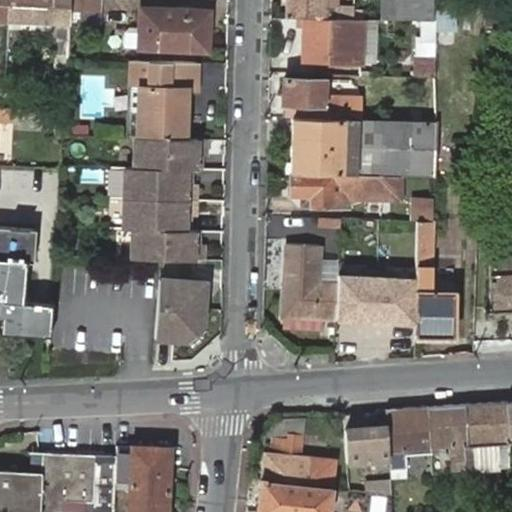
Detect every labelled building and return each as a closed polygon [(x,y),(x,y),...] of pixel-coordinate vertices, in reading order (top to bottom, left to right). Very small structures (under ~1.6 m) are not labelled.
[(62,0),(6,0),(5,19),(61,22),(62,10),(62,0)] [(93,11),(93,0),(62,0),(62,10),(93,11)] [(284,0),(284,20),(302,21),(351,22),(351,4),(336,6),(336,0),(284,0)] [(380,0),(380,22),(431,24),(431,0),(380,0)] [(191,32),(203,33),(204,12),(137,9),(134,48),(189,51),(191,32)] [(351,22),(302,21),(301,63),(351,64),(362,63),(361,47),(362,22),(351,22)] [(375,22),(362,22),(361,47),(375,47),(375,22)] [(201,52),(203,33),(191,32),(189,51),(201,52)] [(413,78),(435,79),(435,58),(414,57),(413,78)] [(145,85),(146,61),(128,60),(124,138),(132,137),(134,85),(145,85)] [(194,90),(194,63),(146,61),(145,85),(134,85),(132,137),(181,138),(182,110),(177,110),(177,98),(182,98),(183,89),(194,90)] [(364,120),(365,99),(327,98),(328,81),(283,80),(282,117),(283,117),(291,118),(364,120)] [(10,108),(0,107),(0,123),(9,125),(10,108)] [(291,118),(290,176),(403,179),(432,179),(434,121),(364,120),(291,118)] [(181,138),(132,137),(131,168),(188,169),(197,170),(197,156),(198,155),(193,155),(194,139),(181,138)] [(203,139),(194,139),(193,155),(198,155),(197,156),(203,156),(203,139)] [(131,168),(122,167),(121,199),(183,201),(183,185),(187,185),(187,184),(188,169),(131,168)] [(403,179),(290,176),(290,198),(298,198),(311,198),(311,207),(347,208),(347,197),(403,198),(403,179)] [(187,185),(183,185),(183,201),(182,216),(186,216),(186,217),(192,217),(192,185),(187,184),(187,185)] [(410,197),(410,209),(432,210),(432,198),(410,197)] [(311,198),(298,198),(298,207),(311,207),(311,198)] [(183,201),(121,199),(121,229),(130,230),(186,232),(186,217),(186,216),(182,216),(183,201)] [(410,209),(410,219),(415,220),(432,220),(432,210),(410,209)] [(318,233),(338,232),(338,218),(318,218),(318,233)] [(412,322),(414,337),(451,337),(453,283),(430,283),(432,220),(415,220),(415,268),(412,322)] [(47,340),(48,308),(21,306),(23,269),(15,269),(15,261),(23,261),(30,262),(30,259),(32,230),(0,228),(0,323),(2,323),(2,338),(47,340)] [(130,230),(129,260),(191,262),(191,247),(195,247),(195,246),(196,232),(186,232),(130,230)] [(284,245),(283,268),(319,269),(319,260),(320,246),(284,245)] [(191,247),(191,262),(200,262),(200,246),(195,246),(195,247),(191,247)] [(319,260),(319,269),(336,269),(336,261),(319,260)] [(357,265),(337,264),(335,318),(412,322),(415,268),(397,267),(396,272),(357,270),(357,265)] [(511,267),(485,269),(487,310),(486,310),(485,310),(483,311),(483,313),(483,314),(483,315),(484,316),(485,316),(487,316),(488,316),(489,315),(489,314),(490,313),(511,311),(511,267)] [(281,317),(335,318),(335,285),(318,284),(319,269),(283,268),(281,317)] [(319,269),(318,284),(335,285),(336,269),(319,269)] [(202,285),(155,283),(152,342),(181,344),(200,328),(202,285)] [(501,401),(461,403),(464,468),(474,467),(473,446),(493,446),(494,467),(504,467),(503,440),(501,401)] [(511,401),(501,401),(503,440),(511,440),(511,401)] [(448,405),(423,406),(427,446),(446,445),(448,468),(464,468),(461,403),(448,405)] [(423,406),(382,409),(388,470),(402,469),(402,455),(428,454),(427,446),(423,406)] [(273,419),(271,439),(276,440),(286,441),(301,442),(303,423),(273,419)] [(329,511),(334,461),(284,456),(286,441),(276,440),(275,455),(264,453),(258,511),(329,511)] [(164,511),(166,447),(130,446),(129,463),(115,462),(115,488),(128,488),(126,511),(164,511)] [(473,446),(474,467),(494,467),(493,446),(473,446)] [(110,511),(112,462),(93,462),(41,461),(41,472),(0,471),(0,511),(62,511),(63,497),(82,496),(81,511),(110,511)] [(387,480),(363,480),(363,493),(388,493),(387,480)]
